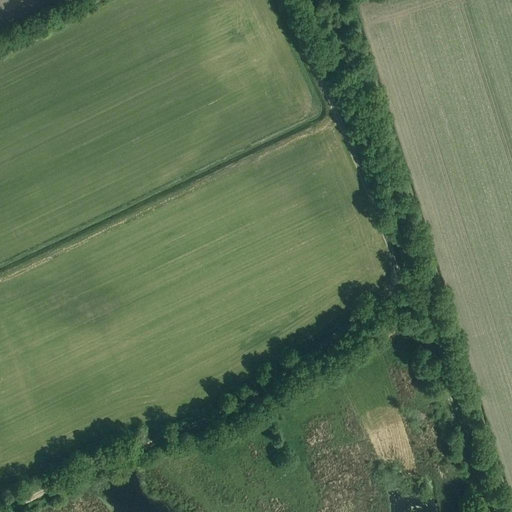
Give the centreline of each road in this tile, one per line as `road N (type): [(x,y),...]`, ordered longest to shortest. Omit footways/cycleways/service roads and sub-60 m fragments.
road 1 (track): [(0,510),(234,404),(405,279)]
road 2 (track): [(405,279),(284,0)]
road 3 (track): [(405,279),(490,511)]
